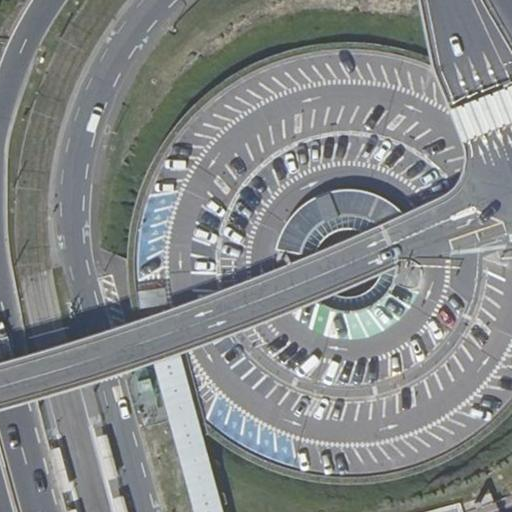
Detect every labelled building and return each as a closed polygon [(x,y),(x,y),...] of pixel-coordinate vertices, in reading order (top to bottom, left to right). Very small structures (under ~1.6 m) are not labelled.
[(158,369),(193,416),(231,445),(274,466),(320,476),(368,476),(415,465),(457,444),(495,414),(511,392),(511,137),(493,114),(485,108),(455,84),(432,62),(408,53),(379,46),(349,44),(320,46),(286,54),(263,62),(239,73),(220,85),(192,110),(170,135),(152,166),(141,194),(135,216),(131,242),(131,259),(131,290),(142,336),(158,369)] [(151,366),(191,511),(222,511),(180,356),(151,366)] [(140,383),(134,384),(137,396),(149,392),(146,381),(140,383)] [(106,434),(96,437),(109,481),(119,478),(106,434)] [(47,450),(59,494),(72,490),(60,447),(47,450)] [(128,511),(124,496),(113,499),(116,511),(128,511)]
